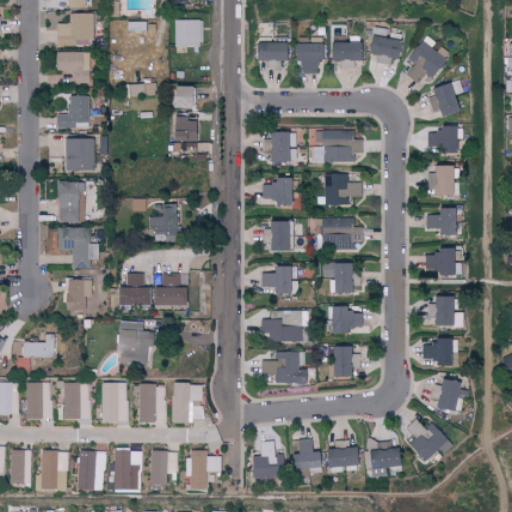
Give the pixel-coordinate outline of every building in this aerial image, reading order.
[(68,0),(68,8),(87,8),(86,0),(68,0)] [(94,14),(69,15),(69,24),(54,25),(54,47),(76,47),(76,40),(94,40),(94,14)] [(201,21),(174,21),(175,47),(201,47),(201,21)] [(145,32),(144,22),(126,23),(126,32),(145,32)] [(406,78),(418,84),(424,74),(434,80),(449,52),(436,46),(438,43),(422,35),(408,62),(413,64),(406,78)] [(390,66),(391,60),(399,61),(401,42),(367,37),(365,55),(375,56),(374,63),(390,66)] [(279,69),(279,61),(288,61),(288,43),(248,44),(248,61),(264,61),(264,69),(279,69)] [(327,62),(343,61),(343,69),(353,69),(353,61),(362,61),(362,43),(327,44),(327,62)] [(318,44),(291,45),(292,64),(303,64),(303,74),(318,73),(318,44)] [(89,53),(57,53),(57,73),(71,73),(71,84),(90,84),(89,53)] [(127,98),(159,97),(159,83),(127,84),(127,98)] [(430,98),(435,118),(457,113),(450,84),(429,89),(431,98),(430,98)] [(196,109),(196,88),(174,87),(173,108),(196,109)] [(55,129),(77,129),(77,124),(90,124),(90,97),(66,96),(66,115),(55,115),(55,129)] [(172,142),(196,142),(196,122),(188,122),(188,117),(173,117),(172,142)] [(426,147),(435,147),(435,150),(447,150),(447,153),(456,153),(457,127),(438,127),(437,133),(426,133),(426,147)] [(296,161),(295,148),(296,148),(295,132),(265,133),(266,162),(296,161)] [(356,162),(356,154),(362,154),(362,140),(353,140),(353,132),(315,132),(315,144),(315,162),(356,162)] [(107,136),(99,137),(100,156),(108,155),(107,136)] [(94,171),(93,139),(63,140),(63,171),(94,171)] [(450,166),(432,167),(433,197),(450,196),(450,166)] [(348,175),(325,174),(324,191),(320,191),(320,205),(348,206),(348,197),(361,197),(361,183),(348,183),(348,175)] [(273,206),(291,205),(290,177),(271,177),(271,184),(261,185),(262,201),(273,200),(273,206)] [(55,223),(85,222),(84,182),(54,183),(55,223)] [(145,199),(131,199),(131,211),(145,212),(145,199)] [(161,217),(147,217),(147,230),(155,230),(155,235),(176,235),(175,204),(160,205),(161,217)] [(438,236),(454,236),(453,209),(435,209),(436,216),(426,216),(426,229),(437,229),(438,236)] [(354,219),(323,218),(322,249),(356,249),(356,242),(362,242),(362,228),(354,228),(354,219)] [(268,251),(292,251),(292,237),(299,237),(299,227),(291,227),(291,222),(267,222),(267,230),(262,230),(262,243),(268,243),(268,251)] [(90,269),(90,260),(98,261),(98,244),(89,244),(89,229),(56,228),(56,251),(71,251),(71,268),(90,269)] [(452,248),(431,248),(431,256),(425,256),(425,270),(433,270),(432,276),(459,276),(460,264),(452,264),(452,248)] [(331,294),(351,293),(351,286),(360,286),(360,271),(349,271),(349,263),(319,264),(319,278),(331,277),(331,294)] [(289,267),(271,267),(271,274),(260,274),(260,287),(270,287),(271,294),(289,294),(289,267)] [(144,274),(126,275),(126,287),(145,287),(144,274)] [(161,286),(179,285),(179,274),(161,274),(161,286)] [(91,296),(92,281),(65,280),(64,310),(85,310),(85,296),(91,296)] [(151,289),(115,288),(115,306),(151,306),(151,289)] [(152,306),(186,306),(186,288),(153,288),(152,306)] [(453,327),(453,297),(429,297),(429,327),(453,327)] [(331,334),(349,335),(350,327),(362,328),(362,313),(344,313),(344,307),(331,307),(331,334)] [(270,311),(270,320),(261,320),(261,335),(269,335),(269,343),(302,343),(302,311),(270,311)] [(142,331),(142,323),(119,322),(119,330),(142,331)] [(120,345),(119,364),(148,365),(150,333),(135,332),(135,331),(115,330),(115,345),(120,345)] [(53,335),(44,335),(44,343),(22,343),(22,357),(53,358),(53,335)] [(432,341),(432,346),(422,346),(421,359),(433,360),(433,366),(452,366),(452,342),(432,341)] [(353,347),(331,347),(331,377),(351,377),(351,368),(360,368),(360,355),(353,355),(353,347)] [(299,370),(298,352),(275,353),(275,361),(260,362),(260,375),(273,374),(273,385),(306,384),(305,370),(299,370)] [(458,381),(438,380),(435,410),(455,412),(458,381)] [(0,383),(0,414),(15,414),(15,403),(15,383),(0,383)] [(52,384),(25,383),(25,420),(51,420),(52,384)] [(61,420),(90,420),(90,384),(57,383),(57,389),(62,389),(61,420)] [(100,423),(128,423),(129,384),(101,383),(100,423)] [(138,423),(155,423),(155,413),(164,413),(165,386),(139,385),(138,423)] [(170,424),(191,424),(191,419),(201,419),(200,385),(170,385),(170,424)] [(444,454),(452,448),(433,422),(422,430),(416,421),(406,429),(414,440),(409,444),(423,463),(441,450),(444,454)] [(288,456),(290,473),(322,470),(320,452),(315,453),(314,439),(296,440),(298,455),(288,456)] [(402,466),(400,448),(390,449),(389,440),(367,442),(370,478),(386,477),(385,468),(402,466)] [(324,450),(325,468),(359,466),(359,448),(348,449),(348,441),(333,442),(334,449),(324,450)] [(252,480),(276,480),(276,468),(287,467),(287,455),(276,455),(275,442),(259,443),(260,456),(251,456),(252,480)] [(32,451),(10,451),(11,485),(33,484),(32,451)] [(77,490),(105,491),(106,452),(78,451),(77,490)] [(141,451),(114,452),(114,490),(142,489),(141,451)] [(38,491),(68,491),(68,452),(38,452),(38,491)] [(178,474),(178,453),(150,452),(150,486),(167,486),(167,473),(178,474)] [(219,457),(205,457),(205,452),(185,452),(185,477),(188,477),(188,490),(205,490),(205,472),(219,472),(219,457)]
